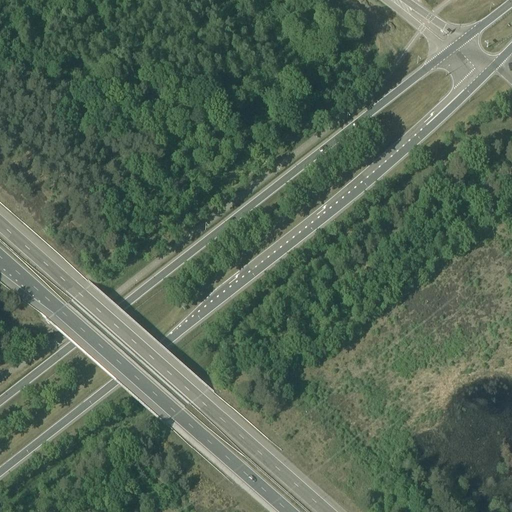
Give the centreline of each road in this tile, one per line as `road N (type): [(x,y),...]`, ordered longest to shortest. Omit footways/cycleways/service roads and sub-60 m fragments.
road 1 (primary): [(0,473),(350,198),(495,65)]
road 2 (primary): [(449,51),(0,400)]
road 3 (trunk): [(325,511),(0,225)]
road 4 (trunk): [(0,257),(286,511)]
